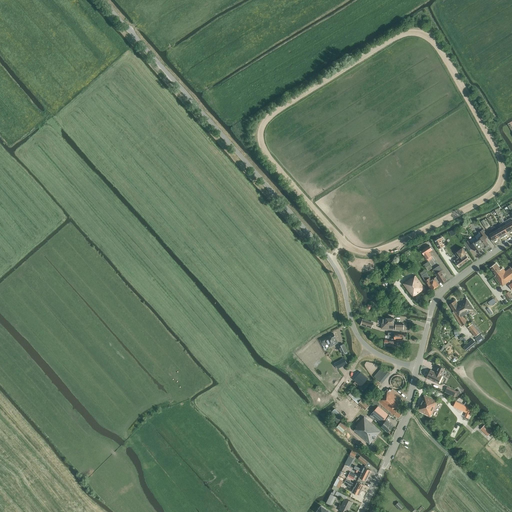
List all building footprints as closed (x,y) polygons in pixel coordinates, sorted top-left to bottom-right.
[(504,221),(502,223),(508,233),(510,232),(511,231),(511,229),(508,223),(506,224),(504,221)] [(502,227),(499,228),(504,236),(506,234),(508,233),(502,223),(500,224),(502,227)] [(495,227),(493,228),(499,239),(501,238),(504,236),(499,228),(496,230),(495,227)] [(499,239),(493,228),(491,229),(492,232),(489,234),(494,242),(497,240),(499,239)] [(482,236),(477,240),(483,248),(489,244),(485,239),(487,237),(482,230),(479,232),(482,236)] [(438,249),(444,246),(440,238),(435,241),(438,249)] [(469,251),(471,249),(473,247),(477,252),(483,248),(477,240),(472,244),(469,240),(464,243),(469,251)] [(421,251),(424,255),(428,261),(433,258),(429,252),(432,249),(429,245),(421,251)] [(454,260),(455,262),(459,267),(469,259),(466,255),(465,254),(467,253),(463,248),(457,252),(460,256),(454,260)] [(490,268),(496,275),(495,276),(502,286),(511,278),(511,269),(510,268),(505,272),(503,268),(501,270),(496,263),(490,268)] [(447,280),(441,271),(443,270),(440,265),(433,270),(442,283),(447,280)] [(422,276),(432,290),(436,287),(437,287),(438,286),(438,285),(439,285),(434,278),(432,280),(427,273),(422,276)] [(403,284),(413,297),(425,288),(416,276),(412,278),(411,277),(403,284)] [(458,304),(459,306),(457,307),(458,309),(459,312),(465,308),(468,313),(474,310),(466,299),(458,304)] [(458,304),(455,300),(450,304),(454,311),(453,312),(461,326),(467,322),(463,316),(468,313),(465,308),(459,312),(458,309),(457,307),(459,306),(458,304)] [(381,329),(396,330),(396,329),(404,330),(404,324),(394,323),(394,318),(382,318),(381,329)] [(373,324),(363,320),(361,325),(371,328),(373,324)] [(480,333),(472,324),(468,327),(475,337),(480,333)] [(328,343),(330,347),(337,343),(335,338),(336,338),(334,333),(321,340),(323,345),(328,343)] [(387,345),(394,346),(394,339),(402,340),(402,339),(403,339),(403,337),(402,336),(403,334),(388,333),(388,336),(393,336),(392,339),(391,340),(387,340),(387,345)] [(481,334),(476,338),(480,342),(484,339),(481,334)] [(473,339),(464,347),(467,351),(476,343),(473,339)] [(339,347),(342,354),(347,351),(343,344),(339,347)] [(345,358),(335,363),(337,368),(347,363),(345,358)] [(427,378),(438,384),(442,375),(445,369),(438,366),(436,372),(436,373),(434,373),(435,372),(430,370),(427,378)] [(374,377),(382,383),(390,374),(382,367),(374,377)] [(445,391),(455,396),(458,392),(447,387),(445,391)] [(377,401),(394,415),(395,414),(399,418),(403,411),(398,408),(403,403),(400,400),(402,397),(392,389),(390,392),(387,389),(377,401)] [(349,395),(365,410),(368,406),(353,391),(349,395)] [(417,410),(430,416),(437,401),(424,395),(417,410)] [(453,407),(462,411),(467,399),(460,396),(456,401),(453,407)] [(371,414),(383,423),(389,415),(378,406),(371,414)] [(464,416),(468,418),(472,409),(468,407),(464,416)] [(329,414),(337,423),(343,417),(335,409),(329,414)] [(354,430),(370,444),(381,431),(371,423),(373,420),(366,414),(364,417),(361,420),(359,419),(357,422),(358,423),(356,426),(357,427),(354,430)] [(335,428),(341,433),(348,426),(342,420),(335,428)] [(382,426),(388,432),(393,425),(387,420),(382,426)] [(481,428),(489,435),(492,432),(485,424),(481,428)] [(366,465),(368,462),(363,458),(360,456),(359,457),(359,460),(366,465)] [(354,468),(355,469),(369,476),(371,470),(362,466),(360,468),(355,466),(354,468)] [(369,476),(355,469),(354,471),(361,474),(359,477),(366,481),(369,476)] [(348,484),(362,490),(364,485),(357,481),(356,485),(346,480),(345,482),(348,484)] [(362,490),(348,484),(347,486),(353,489),(352,492),(359,495),(362,490)] [(337,492),(334,490),(333,492),(334,493),(345,499),(346,499),(347,496),(337,492)] [(326,503),(332,506),(336,497),(334,495),(334,493),(333,492),(332,492),(326,503)] [(345,499),(340,510),(342,511),(347,511),(352,502),(346,499),(345,499)]
